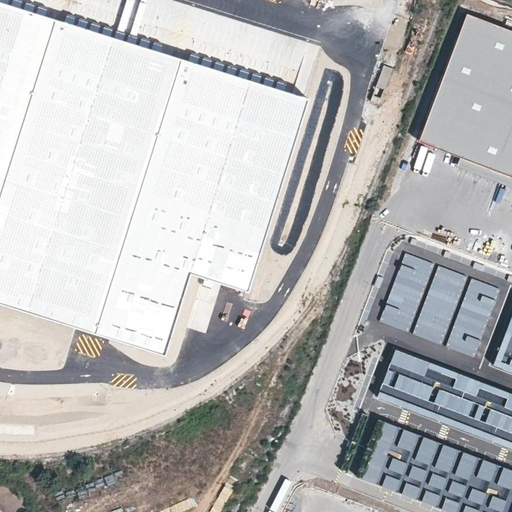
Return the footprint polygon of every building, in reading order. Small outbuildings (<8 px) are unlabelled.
[(250,288),(306,98),(0,1),(0,305),(162,354),(188,271),(250,288)] [(511,29),(465,11),(417,138),(458,154),(511,174),(511,29)] [(380,98),(390,67),(382,65),(372,95),(380,98)] [(511,174),(458,154),(455,163),(511,185),(511,174)] [(498,290),(407,256),(383,319),(474,354),(498,290)] [(511,312),(492,363),(511,370),(511,312)] [(511,393),(395,349),(377,396),(511,447),(511,393)] [(368,413),(362,411),(340,467),(347,469),(368,413)] [(45,424),(58,425),(58,413),(45,413),(45,424)] [(511,511),(511,467),(375,416),(354,472),(459,511),(511,511)]
